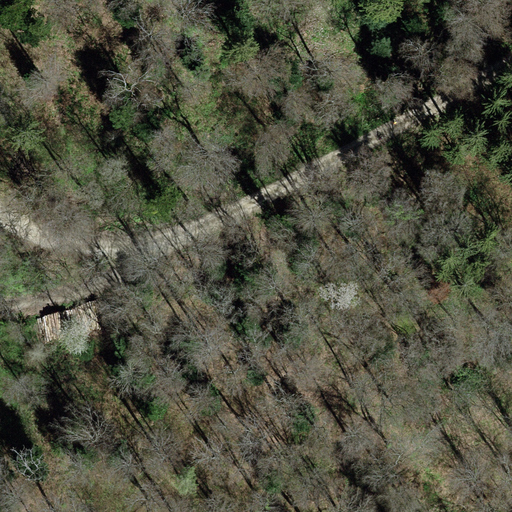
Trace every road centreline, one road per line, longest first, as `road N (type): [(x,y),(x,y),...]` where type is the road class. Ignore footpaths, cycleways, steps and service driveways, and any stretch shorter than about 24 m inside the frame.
road 1 (track): [(511,61),(237,210),(158,243)]
road 2 (track): [(158,243),(93,288),(0,304)]
road 3 (track): [(158,243),(50,241),(0,215)]
